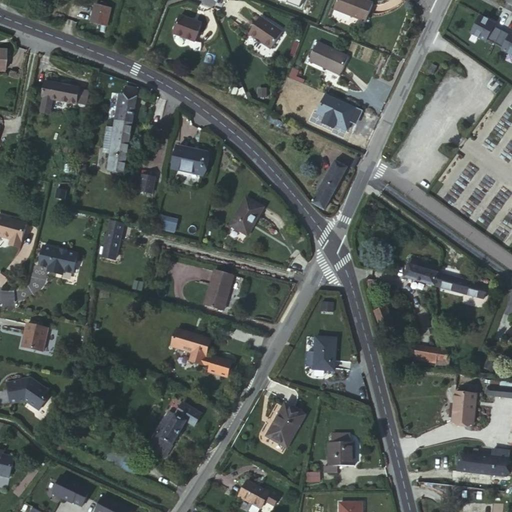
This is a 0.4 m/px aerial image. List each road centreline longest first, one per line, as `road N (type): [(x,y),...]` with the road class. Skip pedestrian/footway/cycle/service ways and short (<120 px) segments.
road 1 (tertiary): [(332,243),(210,115),(136,70),(0,16)]
road 2 (tertiary): [(332,243),(175,511)]
road 3 (tertiary): [(409,511),(355,301),(332,243)]
road 4 (residential): [(367,161),(511,265)]
road 5 (tertiary): [(442,1),(367,161)]
